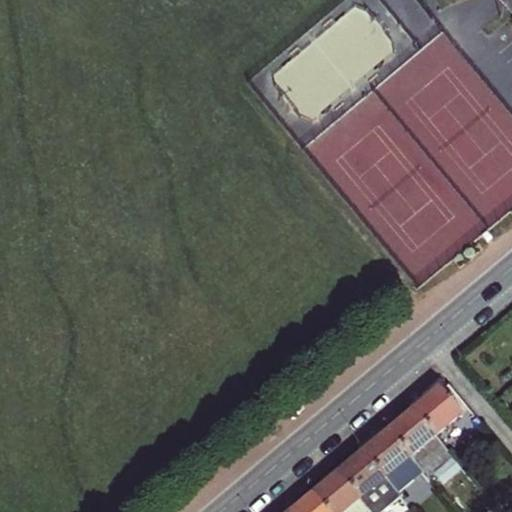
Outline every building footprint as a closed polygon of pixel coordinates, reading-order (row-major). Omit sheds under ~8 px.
[(412,412),(434,438),(460,416),(438,390),(412,412)] [(387,433),(421,474),(447,453),(434,438),(412,412),(387,433)] [(361,454),(396,495),(421,474),(387,433),(361,454)] [(421,474),(426,479),(451,459),(447,453),(421,474)] [(358,501),(367,511),(375,511),(396,495),(361,454),(336,476),(358,501)] [(336,476),(311,496),(324,511),(345,511),(358,501),(336,476)] [(375,511),(383,511),(399,499),(396,495),(375,511)] [(292,511),(324,511),(311,496),(292,511)] [(367,511),(358,501),(345,511),(367,511)]
